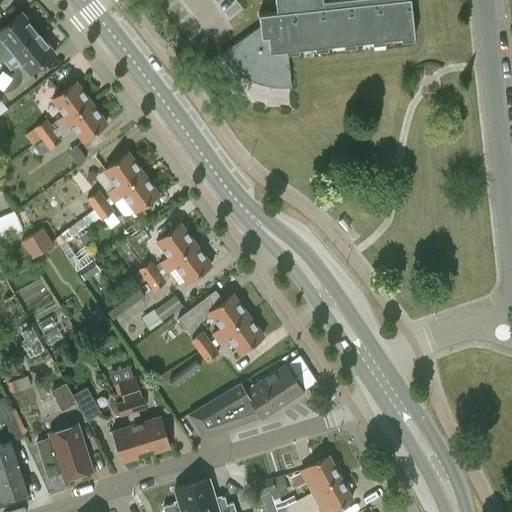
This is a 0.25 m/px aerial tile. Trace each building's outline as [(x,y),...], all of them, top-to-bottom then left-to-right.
[(387,0),(315,8),(313,0),(274,0),(276,11),(258,13),(259,25),(219,54),(223,58),(226,62),(230,66),(234,70),(239,73),(243,76),(246,77),(250,80),(255,82),(261,83),(266,85),(271,86),(274,86),(279,86),(285,86),(290,86),(291,86),(287,49),(414,35),(409,0),(387,0)] [(0,61),(7,56),(37,31),(31,24),(32,19),(27,13),(23,13),(21,12),(0,28),(0,37),(2,40),(0,41),(0,61)] [(45,40),(37,31),(7,56),(13,63),(18,59),(29,72),(54,52),(53,51),(54,45),(49,40),(45,40)] [(60,125),(91,101),(75,81),(52,98),(64,114),(56,120),(60,125)] [(106,122),(91,101),(60,125),(54,129),(43,137),(50,147),(60,139),(56,134),(59,132),(62,135),(70,128),(68,125),(71,123),(83,139),(106,122)] [(47,118),(35,127),(42,136),(43,137),(54,129),(51,124),(47,118)] [(95,208),(143,172),(128,151),(97,174),(105,185),(88,198),(95,208)] [(159,193),(143,172),(95,208),(103,217),(112,210),(108,205),(123,194),(136,210),(159,193)] [(4,214),(12,234),(22,230),(14,210),(4,214)] [(4,214),(0,216),(0,231),(3,238),(12,234),(4,214)] [(141,283),(196,243),(181,222),(157,239),(169,256),(155,267),(150,261),(141,269),(135,274),(141,283)] [(31,257),(53,244),(43,227),(21,240),(31,257)] [(211,264),(196,243),(141,283),(146,290),(153,285),(155,288),(165,281),(161,276),(169,270),(179,284),(186,279),(188,281),(211,264)] [(95,261),(80,272),(85,279),(100,268),(95,261)] [(109,312),(113,318),(144,295),(139,289),(109,312)] [(217,337),(248,313),(233,292),(223,299),(215,289),(178,316),(185,327),(209,310),(222,327),(213,333),(217,337)] [(155,309),(162,318),(181,304),(175,295),(155,309)] [(248,313),(217,337),(210,342),(200,349),(207,359),(217,351),(213,346),(228,335),(240,352),(264,335),(248,313)] [(44,350),(31,326),(21,332),(25,340),(21,342),(26,350),(30,348),(34,356),(44,350)] [(193,339),(200,349),(210,342),(203,332),(193,339)] [(169,379),(173,385),(199,365),(195,360),(169,379)] [(204,435),(262,416),(263,418),(303,391),(285,364),(245,391),(239,382),(189,411),(204,435)] [(117,383),(123,402),(129,400),(145,454),(170,447),(161,416),(141,422),(137,410),(146,408),(142,396),(136,377),(117,383)] [(66,382),(52,390),(62,408),(76,400),(72,393),(66,382)] [(86,386),(72,393),(76,400),(86,419),(100,411),(86,386)] [(0,425),(5,424),(15,420),(4,396),(0,397),(0,425)] [(121,462),(145,454),(129,400),(123,402),(116,404),(120,416),(128,413),(131,425),(112,431),(121,462)] [(64,479),(93,470),(78,423),(49,432),(51,437),(37,441),(47,472),(60,468),(64,479)] [(0,499),(29,490),(13,440),(11,441),(0,444),(0,499)] [(301,470),(313,492),(340,477),(328,455),(301,470)] [(277,488),(273,477),(256,483),(260,494),(262,493),(268,511),(277,508),(271,490),(277,488)] [(340,477),(313,492),(304,496),(313,511),(327,511),(352,498),(340,477)] [(181,511),(219,511),(209,479),(175,489),(181,511)]
